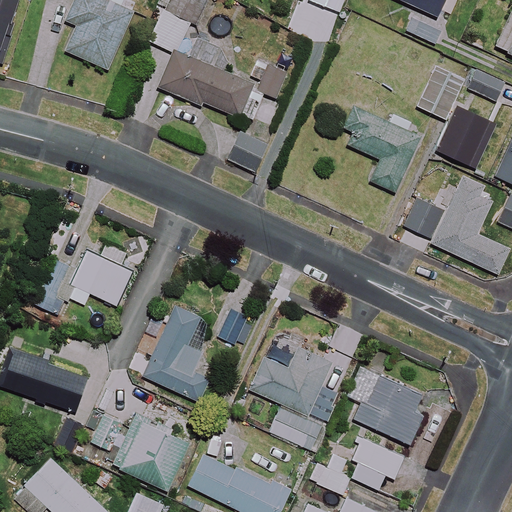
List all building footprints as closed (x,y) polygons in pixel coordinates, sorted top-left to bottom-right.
[(136,0),(76,0),(68,22),(76,26),(66,52),(109,70),(136,0)] [(207,0),(172,0),(168,10),(198,23),(207,0)] [(456,0),(398,0),(440,19),(443,12),(449,15),(456,0)] [(511,10),(495,47),(511,54),(511,10)] [(187,22),(162,11),(149,40),(174,51),(187,22)] [(441,30),(412,17),(406,32),(435,44),(441,30)] [(161,90),(203,109),(205,104),(237,118),(252,83),(178,51),(161,90)] [(287,70),(268,63),(258,91),(277,98),(287,70)] [(465,79),(435,66),(417,108),(446,121),(465,79)] [(504,84),(476,73),(469,91),(497,102),(504,84)] [(389,122),(357,108),(347,130),(355,133),(349,145),(380,159),(371,181),(396,192),(421,138),(407,132),(411,123),(392,114),(389,122)] [(494,126),(454,109),(436,150),(476,167),(494,126)] [(257,172),(269,138),(243,128),(230,162),(257,172)] [(511,139),(497,177),(511,183),(511,139)] [(482,186),(462,177),(430,244),(497,274),(509,249),(477,234),(492,201),(479,194),(482,186)] [(511,196),(500,223),(511,228),(511,196)] [(48,259),(53,261),(34,304),(58,314),(66,297),(85,306),(90,294),(118,306),(132,276),(147,243),(72,208),(48,259)] [(135,354),(150,361),(143,376),(199,402),(219,358),(202,351),(215,324),(175,306),(166,326),(151,319),(135,354)] [(239,336),(244,338),(251,325),(246,322),(248,318),(231,309),(217,337),(234,345),(239,336)] [(332,363),(275,337),(251,390),(282,405),(270,432),(303,447),(308,435),(318,439),(325,423),(308,416),(332,363)] [(89,377),(9,348),(0,372),(0,384),(76,412),(89,377)] [(424,395),(365,368),(352,397),(362,401),(354,418),(409,443),(422,414),(417,411),(424,395)] [(95,371),(85,390),(97,396),(107,377),(95,371)] [(123,421),(104,413),(91,442),(110,450),(123,421)] [(165,428),(139,415),(115,465),(166,490),(190,439),(165,428)] [(405,456),(356,433),(345,456),(358,462),(351,476),(378,489),(385,474),(394,478),(405,456)] [(346,458),(333,452),(328,463),(317,458),(307,482),(343,497),(352,477),(340,473),(346,458)] [(237,469),(204,454),(189,487),(244,511),(279,511),(290,489),(239,466),(237,469)] [(107,511),(48,457),(12,496),(29,511),(42,511),(47,507),(52,511),(107,511)] [(160,511),(164,504),(137,492),(127,511),(160,511)] [(330,511),(306,502),(301,511),(381,511),(346,497),(339,511),(330,511)]
